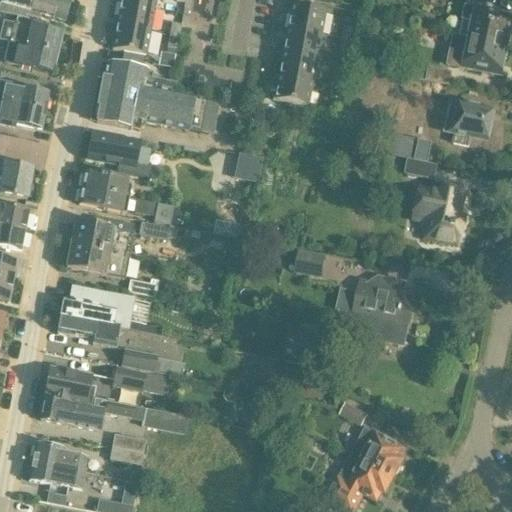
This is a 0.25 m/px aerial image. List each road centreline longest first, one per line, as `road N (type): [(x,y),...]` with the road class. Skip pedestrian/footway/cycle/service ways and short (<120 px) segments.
road 1 (residential): [(0,509),(95,0)]
road 2 (residential): [(511,286),(479,434)]
